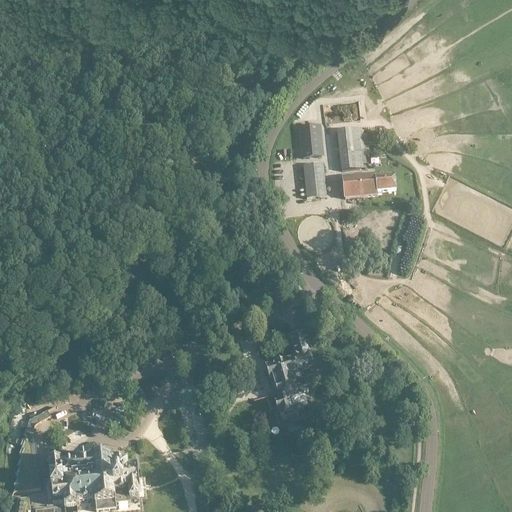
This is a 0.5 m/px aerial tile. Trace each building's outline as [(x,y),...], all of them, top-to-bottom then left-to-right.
[(318,127),(300,129),(303,160),(321,158),(318,127)] [(361,130),(337,132),(341,173),(366,170),(361,130)] [(323,165),(303,168),(306,200),(326,198),(323,165)] [(375,175),(342,178),(344,200),(377,197),(377,196),(381,195),(381,193),(396,192),(394,177),(375,179),(375,175)] [(303,340),(302,335),(291,339),(296,358),(265,367),(269,381),(272,380),(278,402),(275,403),(278,412),(279,412),(281,421),(290,418),(291,423),(293,422),(294,422),(305,419),(302,409),(308,408),(304,394),(298,396),(292,374),(314,368),(310,354),(308,355),(306,348),(308,347),(306,340),(303,340)] [(13,494),(18,493),(40,491),(34,430),(34,428),(35,426),(50,418),(47,412),(31,421),(29,422),(28,423),(26,428),(23,437),(24,437),(22,441),(23,441),(22,442),(20,447),(21,447),(22,447),(18,457),(20,458),(20,457),(20,458),(16,467),(18,468),(15,478),(17,479),(13,488),(14,489),(15,489),(13,494)] [(64,509),(77,507),(77,504),(94,502),(94,505),(95,505),(95,511),(115,511),(115,507),(130,505),(130,502),(138,501),(137,492),(139,492),(137,469),(128,470),(127,463),(111,464),(110,459),(91,461),(90,457),(75,459),(75,464),(61,466),(60,462),(48,464),(50,480),(49,480),(51,492),(53,507),(63,506),(64,509)] [(59,511),(59,510),(42,511),(29,511),(28,500),(18,501),(16,511),(59,511)]
